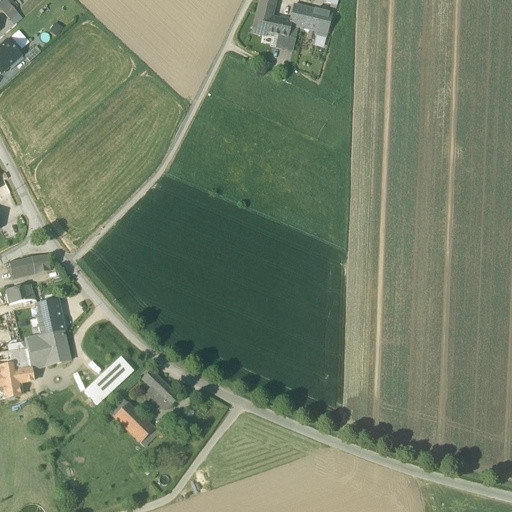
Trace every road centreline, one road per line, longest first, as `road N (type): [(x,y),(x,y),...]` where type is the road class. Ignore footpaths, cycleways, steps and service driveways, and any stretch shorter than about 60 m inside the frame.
road 1 (residential): [(44,241),(142,349),(341,447),(511,500)]
road 2 (track): [(128,511),(169,497),(240,403)]
